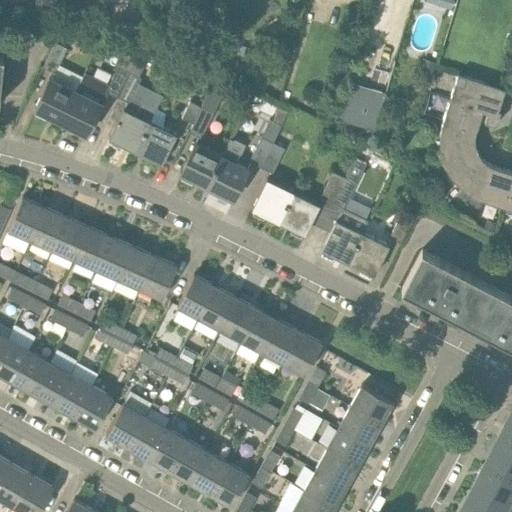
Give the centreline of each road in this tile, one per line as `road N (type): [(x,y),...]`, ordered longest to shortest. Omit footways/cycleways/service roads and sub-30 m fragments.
road 1 (residential): [(448,354),(378,316),(366,297),(179,206),(0,144)]
road 2 (residential): [(164,511),(0,417)]
road 3 (residential): [(448,354),(364,511)]
road 4 (residential): [(432,511),(504,382)]
